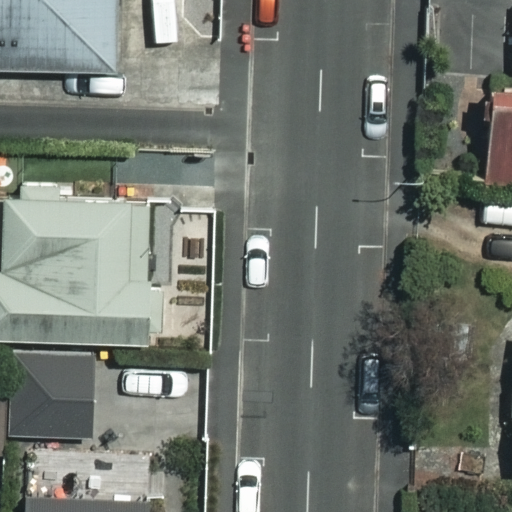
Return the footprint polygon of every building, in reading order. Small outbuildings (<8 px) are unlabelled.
[(0,0),(0,62),(106,63),(106,0),(0,0)] [(511,79),(472,77),(466,171),(511,173),(511,79)] [(142,197),(0,192),(0,332),(138,337),(142,197)] [(214,199),(142,197),(138,337),(210,339),(214,199)] [(82,350),(10,350),(10,432),(82,432),(82,350)] [(141,511),(145,455),(100,452),(98,498),(17,493),(15,511),(141,511)]
